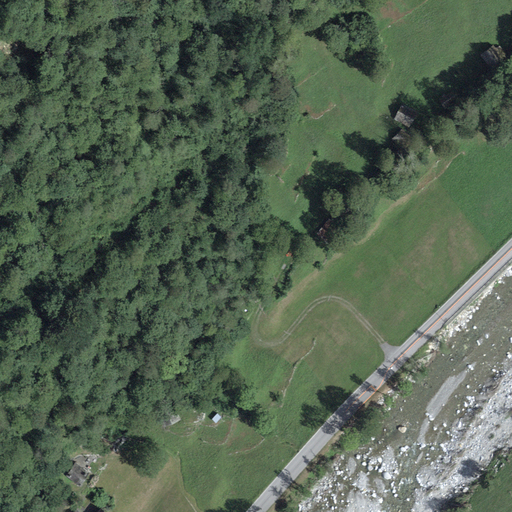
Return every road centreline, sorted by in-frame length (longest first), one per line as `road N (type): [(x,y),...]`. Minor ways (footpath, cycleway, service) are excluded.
road 1 (tertiary): [(255,511),(511,249)]
road 2 (track): [(397,359),(349,307),(329,297),(274,344),(253,334),(298,234)]
